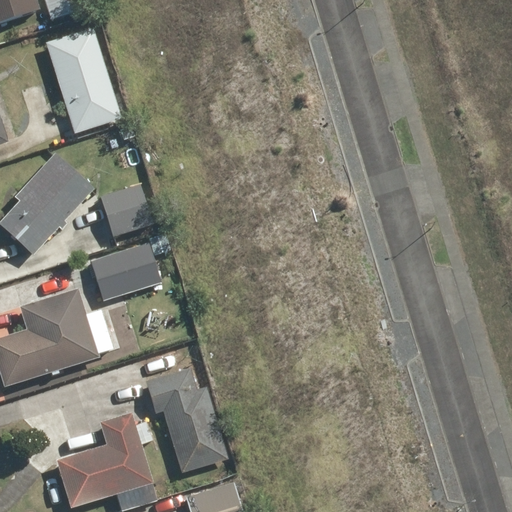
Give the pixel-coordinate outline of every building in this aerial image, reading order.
[(37,0),(0,0),(0,22),(40,9),(37,0)] [(88,0),(43,0),(49,21),(91,9),(88,0)] [(91,29),(44,45),(74,138),(122,123),(91,29)] [(53,159),(0,215),(0,227),(31,257),(90,194),(53,159)] [(136,182),(98,195),(113,240),(152,227),(136,182)] [(103,305),(162,285),(153,259),(169,253),(163,237),(88,262),(103,305)] [(26,328),(0,336),(0,377),(3,387),(96,356),(74,290),(19,308),(26,328)] [(177,387),(142,400),(150,420),(160,417),(181,473),(219,459),(213,444),(201,449),(177,387)] [(106,445),(54,461),(69,509),(152,484),(132,417),(101,426),(106,445)] [(246,511),(237,480),(183,497),(187,511),(246,511)]
